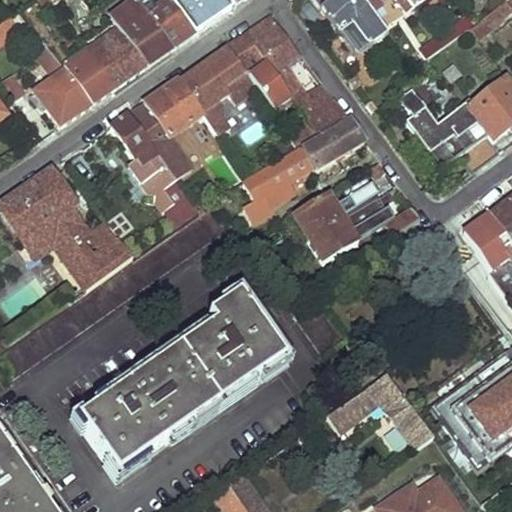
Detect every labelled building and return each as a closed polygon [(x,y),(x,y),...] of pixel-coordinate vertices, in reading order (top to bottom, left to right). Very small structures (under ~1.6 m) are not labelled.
[(90,109),(114,92),(88,54),(70,65),(34,18),(50,5),(47,0),(40,0),(15,17),(90,109)] [(172,52),(193,37),(172,8),(165,0),(149,0),(156,8),(145,16),(172,52)] [(193,37),(209,25),(189,0),(184,0),(172,8),(193,37)] [(226,0),(232,9),(244,0),(226,0)] [(314,0),(355,59),(386,37),(366,9),(358,0),(314,0)] [(358,0),(366,9),(379,0),(391,0),(404,15),(414,7),(408,0),(358,0)] [(476,28),(473,32),(479,42),(511,14),(511,9),(507,3),(476,28)] [(145,70),(172,52),(145,16),(128,29),(118,17),(109,23),(117,33),(145,70)] [(436,40),(442,49),(472,28),(466,19),(436,40)] [(312,140),(343,119),(324,92),(309,103),(285,69),(296,57),(268,20),(243,38),(288,103),(312,140)] [(0,26),(0,47),(15,36),(7,22),(0,26)] [(88,54),(114,92),(145,70),(117,33),(88,54)] [(257,93),(273,114),(288,103),(243,38),(226,50),(257,93)] [(201,121),(215,142),(228,133),(212,111),(228,100),(234,109),(257,93),(226,50),(178,84),(201,121)] [(90,109),(50,60),(44,54),(34,61),(52,82),(34,98),(59,131),(90,109)] [(301,61),(290,66),(303,91),(313,86),(301,61)] [(0,86),(0,91),(10,107),(26,97),(12,78),(0,86)] [(143,109),(169,143),(201,121),(178,84),(143,109)] [(511,95),(505,86),(468,115),(488,142),(492,146),(511,131),(511,95)] [(127,121),(174,186),(191,173),(169,143),(143,109),(127,121)] [(426,115),(405,129),(441,174),(488,142),(468,115),(464,113),(437,130),(426,115)] [(127,121),(109,134),(138,172),(141,177),(136,181),(166,221),(176,214),(174,211),(166,200),(179,191),(174,186),(127,121)] [(247,188),(255,204),(288,184),(308,172),(311,176),(361,146),(347,125),(254,181),(254,183),(247,188)] [(138,172),(132,176),(136,181),(141,177),(138,172)] [(0,211),(0,219),(19,248),(40,234),(52,252),(71,279),(76,275),(89,293),(91,292),(131,263),(116,243),(89,262),(79,249),(88,243),(68,215),(74,211),(50,176),(0,211)] [(288,184),(255,204),(246,210),(255,225),(274,214),(271,210),(295,196),(288,184)] [(179,191),(166,200),(174,211),(187,202),(179,191)] [(290,220),(305,245),(339,222),(324,199),(290,220)] [(339,222),(305,245),(320,268),(390,223),(375,199),(339,222)] [(511,251),(511,200),(487,219),(511,251)] [(194,210),(200,217),(206,213),(201,206),(194,210)] [(0,355),(0,370),(8,380),(230,225),(215,207),(206,213),(200,217),(131,263),(91,292),(89,293),(85,296),(84,297),(0,355)] [(384,229),(391,239),(417,224),(408,212),(384,229)] [(462,237),(489,274),(511,257),(511,251),(487,219),(483,214),(469,224),(473,228),(462,237)] [(469,224),(459,232),(462,237),(473,228),(469,224)] [(40,234),(19,248),(31,266),(52,252),(40,234)] [(76,275),(71,279),(84,297),(85,296),(89,293),(76,275)] [(295,321),(323,360),(343,345),(318,306),(295,321)] [(77,429),(115,484),(282,364),(245,311),(77,429)] [(511,362),(511,368),(455,409),(485,451),(511,431),(511,355),(509,358),(511,362)] [(415,454),(431,443),(407,410),(386,382),(365,395),(328,421),(340,439),(379,407),(415,454)] [(0,511),(46,511),(0,444),(0,511)] [(415,486),(368,511),(459,511),(438,474),(415,487),(415,486)] [(227,491),(236,503),(252,492),(244,479),(227,491)] [(243,511),(236,503),(227,491),(195,511),(243,511)] [(265,511),(252,492),(236,503),(243,511),(265,511)]
